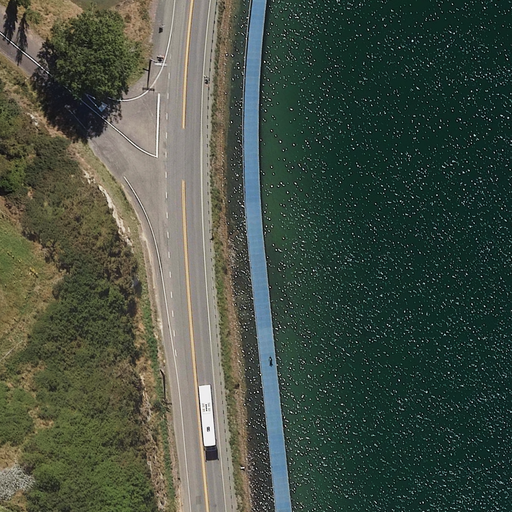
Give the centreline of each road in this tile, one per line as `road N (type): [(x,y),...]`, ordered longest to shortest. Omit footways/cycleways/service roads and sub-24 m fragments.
road 1 (trunk): [(184,163),(209,511)]
road 2 (secondary): [(0,33),(134,146),(184,163)]
road 3 (trunk): [(192,0),(184,163)]
